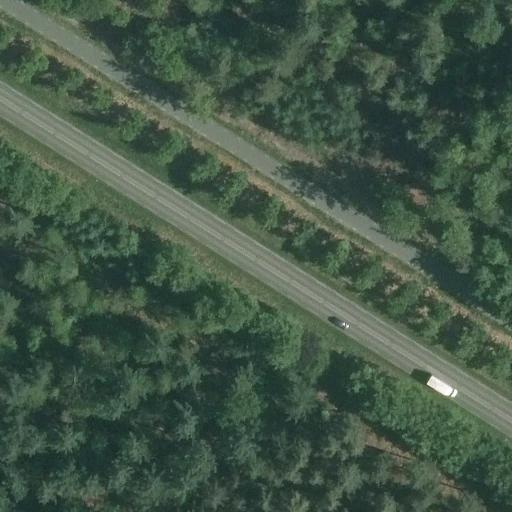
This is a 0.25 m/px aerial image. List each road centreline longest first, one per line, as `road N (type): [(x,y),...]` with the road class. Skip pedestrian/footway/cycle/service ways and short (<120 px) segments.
road 1 (primary): [(511,420),(0,98)]
road 2 (unclassified): [(511,319),(2,0)]
